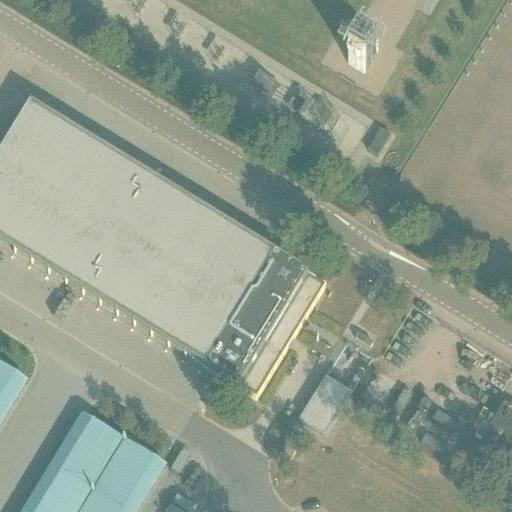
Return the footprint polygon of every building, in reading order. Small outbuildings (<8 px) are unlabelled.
[(277,329),(309,278),(30,108),(0,157),(0,246),(239,392),(245,382),(262,392),(288,350),(277,329)] [(380,132),(367,153),(378,159),(391,138),(380,132)] [(0,426),(27,382),(0,365),(0,426)] [(304,424),(330,439),(357,394),(330,379),(304,424)] [(511,473),(511,413),(504,408),(478,452),(511,473)] [(139,511),(167,467),(82,416),(24,511),(139,511)]
